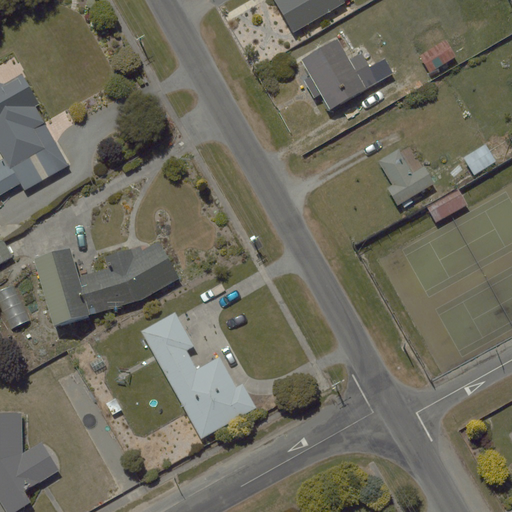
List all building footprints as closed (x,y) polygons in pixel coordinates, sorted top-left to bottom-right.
[(337,0),(293,0),(275,12),(295,44),(345,13),(337,0)] [(448,40),(418,59),(434,83),(463,65),(448,40)] [(370,61),(359,66),(349,47),(302,71),(309,85),(305,87),(315,107),(319,105),(329,123),(400,87),(386,61),(373,68),(370,61)] [(77,171),(26,80),(0,95),(0,159),(2,164),(0,165),(0,204),(22,192),(26,200),(77,171)] [(491,147),(463,164),(474,183),(502,167),(491,147)] [(416,180),(403,155),(381,167),(395,193),(388,197),(397,213),(437,191),(428,173),(416,180)] [(463,198),(429,214),(436,230),(470,213),(463,198)] [(159,302),(180,280),(163,248),(136,263),(133,252),(107,260),(110,272),(81,281),(74,259),(35,271),(57,344),(93,333),(90,324),(159,302)] [(177,317),(140,337),(200,447),(260,414),(233,363),(209,376),(177,317)] [(23,458),(21,421),(0,421),(0,503),(4,511),(32,511),(40,508),(33,495),(63,479),(46,446),(23,458)]
